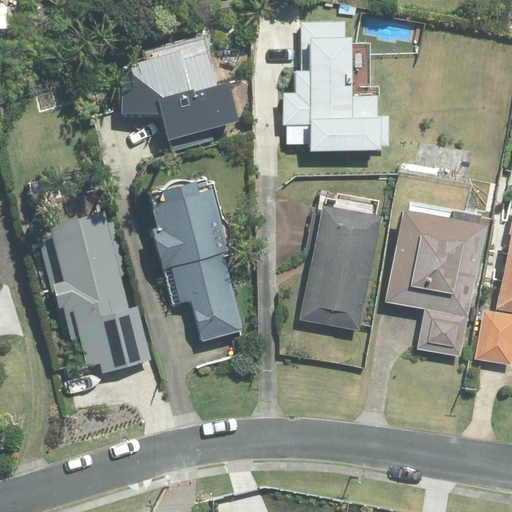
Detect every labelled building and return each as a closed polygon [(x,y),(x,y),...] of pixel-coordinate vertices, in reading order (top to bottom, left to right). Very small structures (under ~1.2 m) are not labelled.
[(337,21),(292,23),(295,71),(284,72),(285,91),(275,92),(277,146),(295,146),(295,152),(381,148),(379,114),(367,114),(367,95),(340,96),(337,21)] [(164,52),(99,71),(112,115),(145,105),(159,151),(217,134),(212,116),(222,112),(213,82),(203,85),(193,52),(166,60),(164,52)] [(474,152),(415,141),(409,174),(468,185),(474,152)] [(239,330),(195,179),(134,197),(166,305),(183,300),(195,343),(239,330)] [(511,204),(503,203),(487,310),(511,313),(511,204)] [(353,330),(369,217),(308,208),(292,321),(353,330)] [(138,360),(88,210),(22,232),(59,344),(69,340),(82,378),(138,360)] [(475,225),(390,212),(376,302),(418,308),(411,349),(454,356),(475,225)] [(511,322),(511,316),(476,311),(469,359),(505,365),(511,322)]
